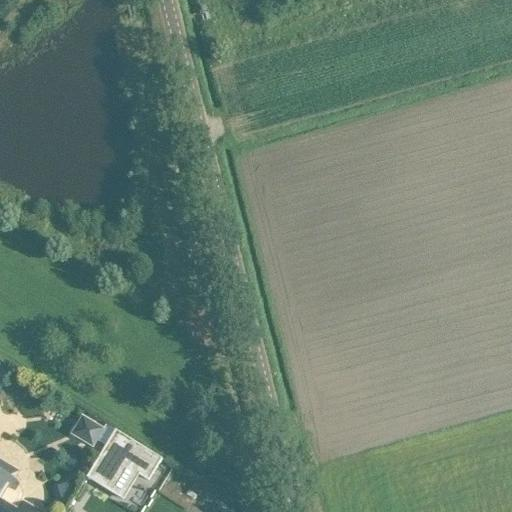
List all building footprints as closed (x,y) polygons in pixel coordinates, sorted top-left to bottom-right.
[(81,417),(76,426),(79,440),(93,449),(104,430),(81,417)] [(115,431),(86,478),(122,500),(138,474),(148,480),(161,459),(115,431)] [(0,511),(35,511),(21,503),(23,497),(22,491),(17,486),(18,485),(13,482),(14,476),(12,471),(8,467),(2,463),(0,462),(0,511)] [(175,467),(167,481),(185,491),(193,478),(175,467)] [(205,485),(197,499),(219,511),(249,511),(245,509),(205,485)]
